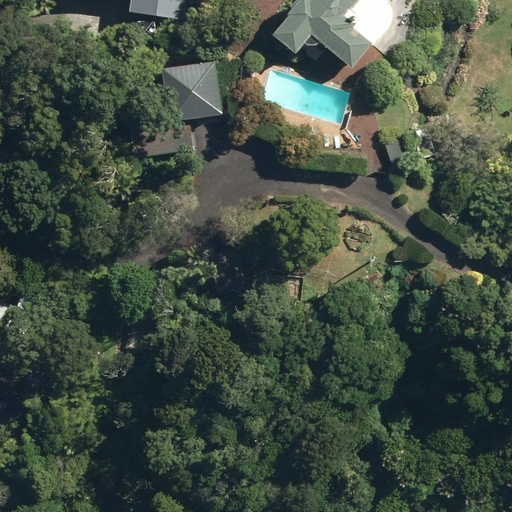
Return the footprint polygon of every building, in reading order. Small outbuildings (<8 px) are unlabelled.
[(136,16),(190,23),(192,0),(105,0),(138,5),(136,16)] [(393,6),(385,0),(307,0),(275,37),(303,61),(312,50),(314,52),(324,52),(327,49),(361,76),(396,33),(398,28),(399,22),(398,16),(397,11),(393,6)] [(168,75),(176,127),(229,120),(221,67),(168,75)] [(418,139),(424,163),(440,158),(434,135),(418,139)] [(184,153),(201,153),(202,136),(184,136),(184,153)] [(389,155),(393,168),(405,165),(401,152),(389,155)] [(218,256),(227,298),(253,292),(245,251),(218,256)] [(6,358),(22,310),(0,303),(0,429),(41,414),(18,354),(6,358)] [(130,308),(126,376),(151,377),(154,325),(150,325),(151,310),(130,308)]
